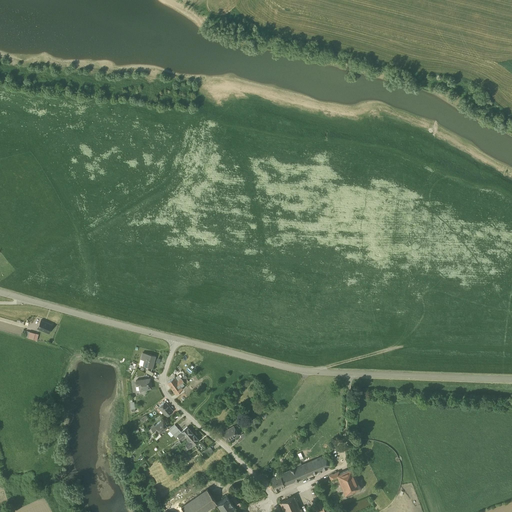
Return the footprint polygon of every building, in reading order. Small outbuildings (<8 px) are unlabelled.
[(52,324),(41,320),(37,328),(49,333),(52,324)] [(154,355),(142,352),(141,358),(142,357),(144,358),(143,364),(151,366),(154,355)] [(176,374),(167,382),(174,390),(177,387),(180,384),(179,383),(182,381),(176,374)] [(150,377),(136,379),(134,380),(135,383),(136,384),(139,384),(140,389),(151,387),(150,377)] [(173,410),(165,400),(158,406),(166,416),(173,410)] [(168,426),(162,419),(151,428),(154,432),(158,428),(160,432),(168,426)] [(175,424),(169,429),(173,434),(179,429),(175,424)] [(193,433),(187,426),(181,431),(177,435),(181,439),(185,436),(187,438),(193,433)] [(233,426),(222,433),(227,441),(238,434),(233,426)] [(193,433),(187,438),(189,440),(185,444),(186,445),(189,448),(193,445),(199,440),(193,433)] [(326,455),(280,474),(285,485),(330,465),(326,455)] [(340,473),(337,474),(338,477),(345,494),(360,487),(352,468),(340,473)] [(339,471),(329,475),(331,480),(338,477),(337,474),(340,473),(339,471)] [(280,474),(270,479),(275,489),(285,485),(280,474)] [(207,488),(181,506),(185,511),(202,511),(217,502),(207,488)] [(226,511),(235,506),(227,495),(217,502),(223,511),(226,511)] [(301,511),(295,496),(281,502),(284,511),(301,511)] [(329,511),(324,498),(317,501),(321,511),(329,511)]
